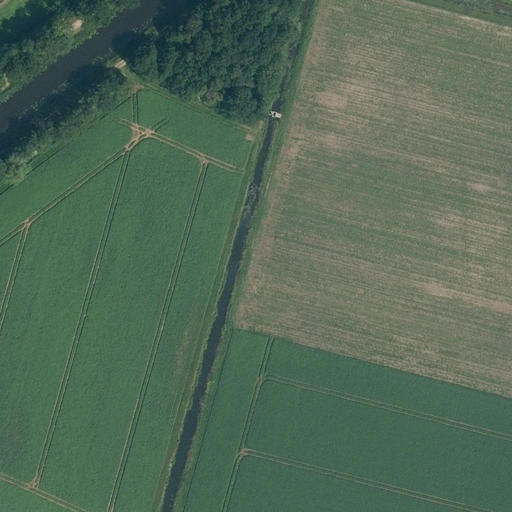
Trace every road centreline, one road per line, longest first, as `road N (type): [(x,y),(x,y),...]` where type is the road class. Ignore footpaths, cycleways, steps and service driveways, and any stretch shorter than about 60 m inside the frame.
road 1 (track): [(0,157),(209,0)]
road 2 (track): [(106,0),(0,78)]
